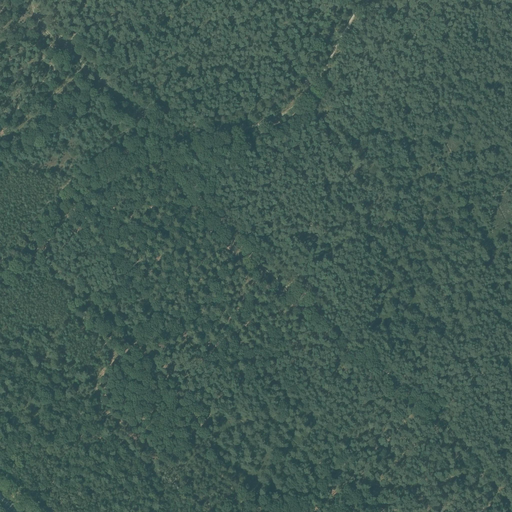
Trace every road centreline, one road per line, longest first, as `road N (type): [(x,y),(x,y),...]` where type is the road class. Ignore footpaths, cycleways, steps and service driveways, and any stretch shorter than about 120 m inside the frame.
road 1 (track): [(474,458),(411,389),(238,232),(164,142)]
road 2 (track): [(368,0),(307,94),(260,127),(164,142)]
road 3 (track): [(164,142),(61,46),(32,0)]
